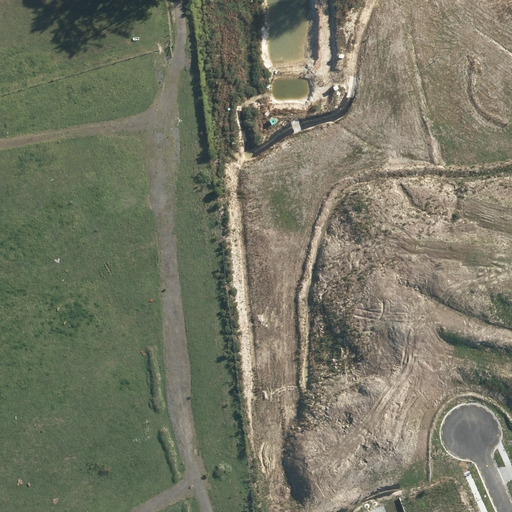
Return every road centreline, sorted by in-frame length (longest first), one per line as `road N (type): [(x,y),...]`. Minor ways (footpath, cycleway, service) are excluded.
road 1 (tertiary): [(167,0),(224,511)]
road 2 (unknown): [(189,210),(457,176),(511,151)]
road 3 (unknown): [(470,431),(416,182)]
road 4 (unknown): [(470,0),(478,69),(506,154)]
